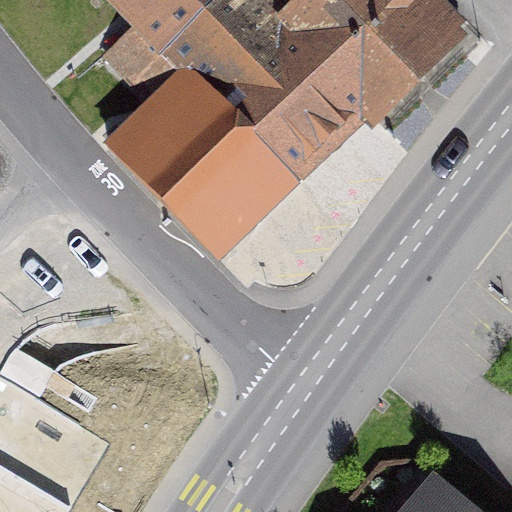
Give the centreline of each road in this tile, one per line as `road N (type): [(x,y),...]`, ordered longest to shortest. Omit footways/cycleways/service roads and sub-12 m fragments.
road 1 (primary): [(300,392),(511,116)]
road 2 (residential): [(72,154),(300,392)]
road 3 (primary): [(225,511),(300,392)]
